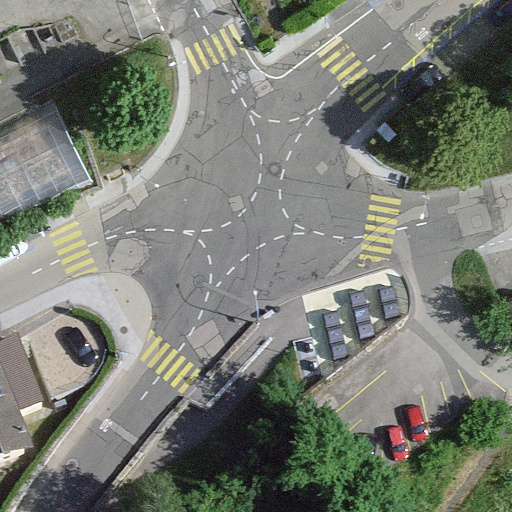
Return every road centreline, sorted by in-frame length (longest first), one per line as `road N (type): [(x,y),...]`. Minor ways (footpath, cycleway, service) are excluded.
road 1 (residential): [(59,511),(261,217)]
road 2 (residential): [(261,217),(351,70),(445,0)]
road 3 (residential): [(261,217),(70,248),(0,282)]
road 4 (residential): [(261,217),(217,48),(190,0)]
road 5 (residential): [(261,217),(433,240)]
road 6 (residential): [(433,240),(446,315),(511,376)]
